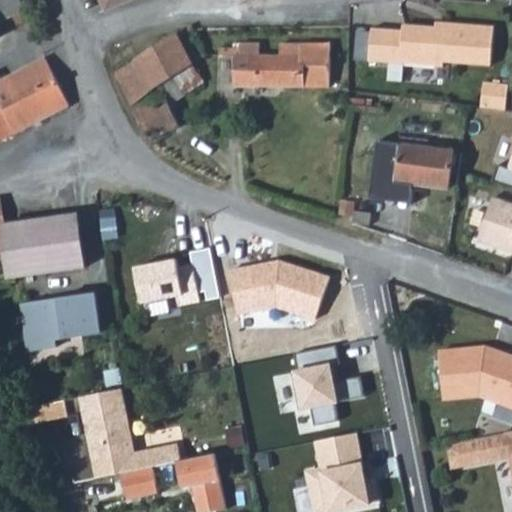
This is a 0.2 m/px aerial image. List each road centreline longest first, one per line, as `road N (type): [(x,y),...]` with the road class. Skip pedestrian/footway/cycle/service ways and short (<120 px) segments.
road 1 (unclassified): [(78,43),(112,127),(152,177),(379,260)]
road 2 (residential): [(379,260),(376,302),(417,511)]
road 3 (residential): [(78,43),(154,20),(281,0)]
road 4 (unclassified): [(379,260),(511,305)]
